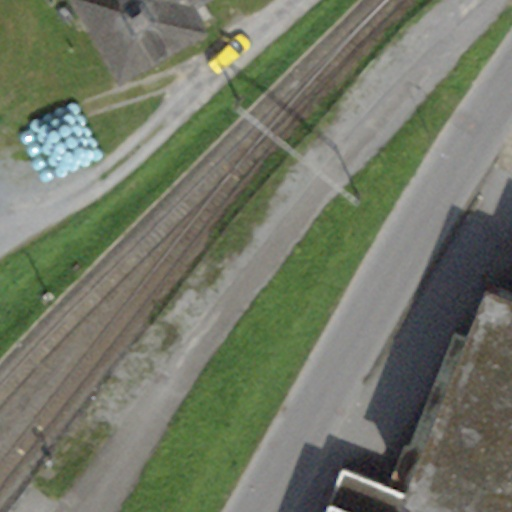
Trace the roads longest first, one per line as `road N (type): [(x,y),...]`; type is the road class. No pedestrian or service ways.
road 1 (residential): [(511,81),(383,287),(259,511)]
road 2 (residential): [(0,251),(43,230),(308,0)]
